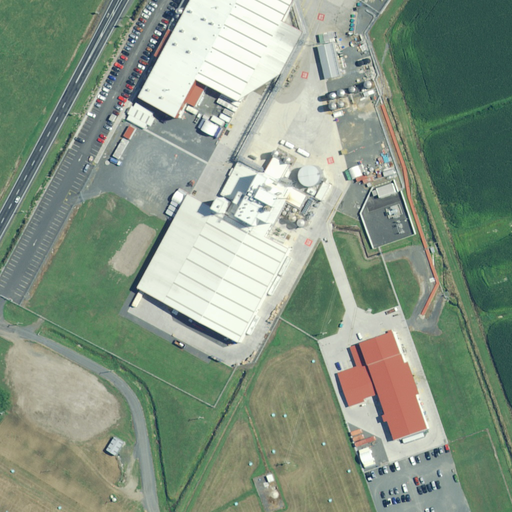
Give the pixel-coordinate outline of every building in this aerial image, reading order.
[(283,3),(277,0),(179,0),(134,84),(171,104),(184,80),(229,103),(272,76),(293,33),(273,22),(283,3)] [(337,31),(323,34),(325,44),(339,40),(337,31)] [(327,43),(312,47),(319,79),(334,76),(327,43)] [(335,99),(335,100),(337,100),(338,100),(339,100),(340,99),(341,99),(341,98),(342,97),(342,96),(342,95),(342,94),(342,93),(341,93),(341,92),(340,92),(339,91),(338,91),(337,91),(336,91),(335,91),(335,92),(334,92),(334,93),(333,93),(333,94),(333,95),(333,96),(333,97),(334,98),(334,99),(335,99)] [(344,108),(345,108),(347,109),(348,109),(349,108),(350,108),(350,107),(351,107),(351,106),(352,105),(352,104),(352,103),(351,102),(351,101),(350,101),(350,100),(349,100),(348,99),(347,99),(346,99),(345,100),(344,100),(344,101),(343,101),(343,102),(342,103),(342,104),(342,105),(343,106),(343,107),(344,107),(344,108)] [(334,110),(335,110),(337,111),(338,111),(339,110),(340,110),(340,109),(341,109),(341,108),(342,107),(342,106),(342,105),(341,104),(341,103),(340,103),(340,102),(339,102),(338,101),(337,101),(336,101),(335,102),(334,102),(334,103),(333,103),(333,104),(332,105),(332,106),(332,107),(333,108),(333,109),(334,109),(334,110)] [(187,118),(172,109),(167,119),(182,128),(187,118)] [(341,141),(343,142),(347,144),(349,145),(351,145),(353,145),(355,144),(357,143),(358,142),(360,141),(361,139),(362,137),(363,135),(363,133),(363,131),(362,129),(361,127),(360,125),(358,124),(357,122),(355,122),(353,121),(351,121),(349,121),(347,122),(345,122),(343,124),(341,125),(340,127),(339,129),(339,131),(339,133),(339,135),(339,137),(340,139),(341,141)] [(243,167),(237,164),(231,176),(233,176),(223,193),(240,202),(241,203),(235,212),(233,218),(191,195),(141,288),(242,342),(292,250),(270,238),(286,207),(289,202),(302,209),(310,195),(297,187),(282,179),(290,165),(276,158),(265,179),(243,167)] [(305,183),(306,184),(308,185),(310,186),(312,186),(313,187),(315,186),(317,186),(319,185),(321,184),(322,182),(323,181),(324,179),(324,177),(324,175),(324,173),(324,171),(323,170),(322,168),(320,167),(319,166),(317,165),(315,164),(313,164),(311,164),(309,165),(307,166),(306,167),(305,168),(303,170),(303,172),(302,174),(302,176),(302,178),(303,179),(304,181),(305,183)] [(397,193),(394,183),(374,190),(376,196),(381,195),(382,198),(397,193)] [(294,222),(295,222),(296,223),(297,223),(298,223),(299,223),(300,222),(301,221),(302,220),(302,219),(302,218),(302,217),(301,216),(301,215),(300,215),(300,214),(299,214),(298,214),(297,214),(296,214),(295,215),(294,215),(294,216),(293,216),(293,217),(293,218),(293,219),(293,220),(293,221),(294,221),(294,222)] [(303,226),(304,227),(305,227),(306,227),(307,227),(308,227),(309,227),(309,226),(310,226),(310,225),(311,224),(311,223),(311,222),(311,221),(310,221),(310,220),(309,219),(308,219),(307,218),(306,218),(305,219),(304,219),(303,219),(303,220),(302,221),(302,222),(302,223),(302,224),(302,225),(303,226)] [(125,442),(117,437),(109,450),(117,456),(125,442)] [(124,511),(128,505),(119,500),(111,511),(124,511)]
